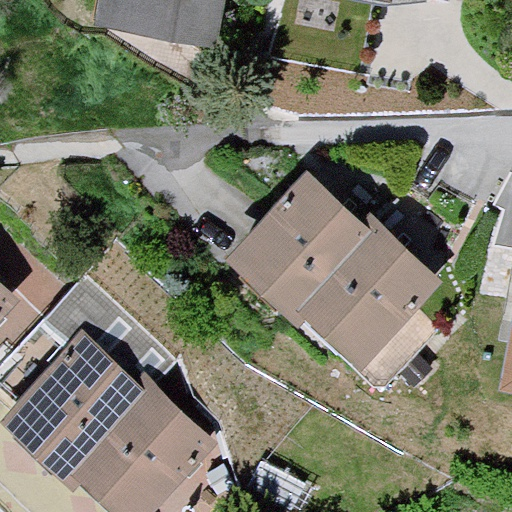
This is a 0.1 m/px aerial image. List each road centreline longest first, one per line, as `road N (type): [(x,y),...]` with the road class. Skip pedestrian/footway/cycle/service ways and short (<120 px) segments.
road 1 (residential): [(188,143),(511,130)]
road 2 (track): [(188,143),(0,153)]
